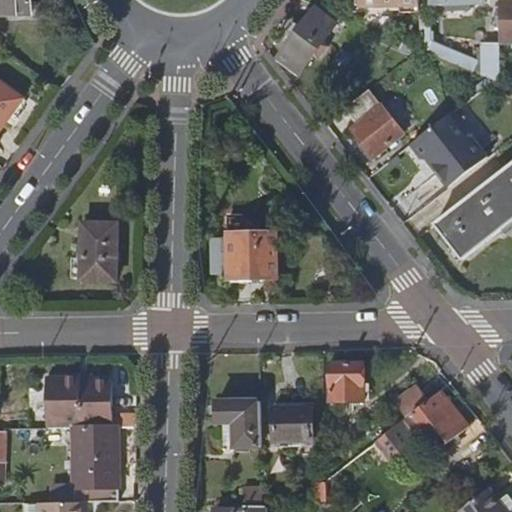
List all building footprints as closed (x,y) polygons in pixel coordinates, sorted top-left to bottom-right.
[(0,0),(0,13),(21,13),(31,13),(31,0),(0,0)] [(40,0),(31,0),(31,13),(21,13),(21,18),(40,18),(40,0)] [(483,5),(482,0),(428,0),(429,3),(431,5),(434,5),(455,5),(456,10),(467,10),(467,4),(483,5)] [(511,46),(511,0),(497,0),(498,4),(499,47),(511,46)] [(343,14),(316,3),(302,24),(298,21),(293,23),(290,28),(290,32),(294,35),(277,59),(300,75),(343,14)] [(481,76),(500,84),(499,51),(481,52),(481,76)] [(4,115),(19,94),(0,79),(0,130),(9,119),(4,115)] [(408,135),(372,88),(340,113),(353,130),(361,124),(383,153),(408,135)] [(24,98),(19,94),(4,115),(9,119),(24,98)] [(491,155),(458,109),(413,141),(446,187),(491,155)] [(511,167),(436,222),(465,259),(504,230),(507,233),(511,229),(511,167)] [(86,220),(84,275),(119,276),(121,221),(86,220)] [(231,277),(280,277),(281,232),(232,231),(231,277)] [(212,237),(213,277),(226,277),(225,236),(212,237)] [(365,361),(332,362),(333,401),(365,401),(365,389),(371,390),(372,382),(365,382),(365,361)] [(55,397),(55,418),(114,417),(114,375),(82,376),(82,372),(46,373),(47,397),(55,397)] [(419,384),(396,401),(407,418),(430,400),(419,384)] [(471,428),(443,392),(378,442),(393,462),(430,433),(446,454),(463,441),(459,436),(471,428)] [(265,445),(264,402),(219,402),(220,423),(237,423),(237,446),(265,445)] [(313,406),(278,408),(278,441),(313,440),(313,406)] [(77,499),(84,499),(122,498),(121,426),(76,426),(77,499)] [(8,428),(0,428),(0,457),(8,458),(8,428)] [(328,499),(327,482),(317,482),(317,499),(328,499)] [(489,487),(456,511),(508,511),(511,509),(511,501),(505,493),(498,499),(489,487)] [(84,511),(84,499),(77,499),(42,500),(41,511),(84,511)]
